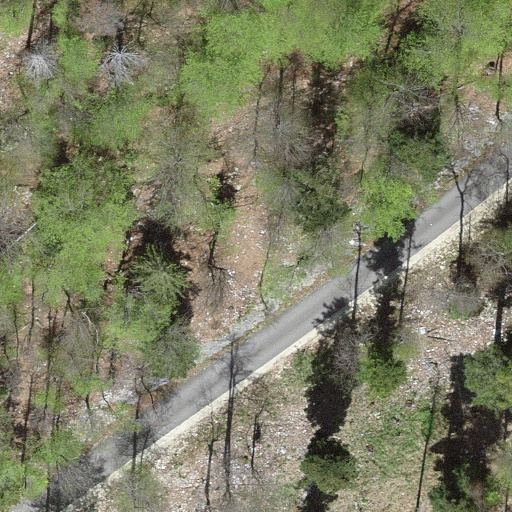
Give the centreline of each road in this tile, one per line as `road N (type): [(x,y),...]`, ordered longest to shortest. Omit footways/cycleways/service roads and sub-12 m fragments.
road 1 (unclassified): [(511,156),(243,364),(33,511)]
road 2 (track): [(0,172),(297,82),(452,0)]
